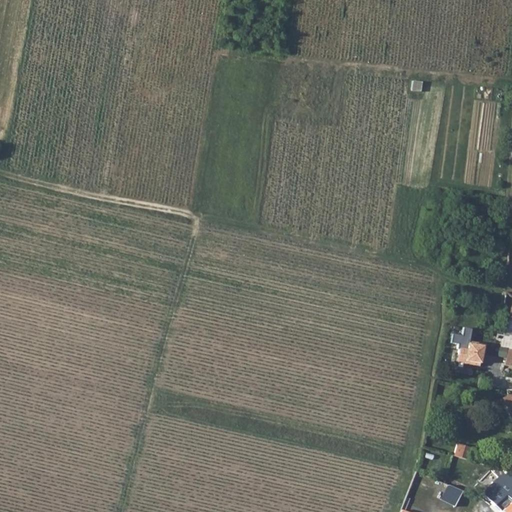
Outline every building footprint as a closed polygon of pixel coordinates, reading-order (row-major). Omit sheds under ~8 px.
[(502,309),(510,310),(511,304),(511,297),(508,294),(505,293),(502,309)] [(503,335),(511,336),(511,304),(510,310),(506,321),(504,332),(503,335)] [(497,358),(505,360),(507,349),(511,350),(511,336),(503,335),(497,358)] [(455,361),(477,366),(480,354),(480,351),(483,352),(484,344),(467,340),(466,346),(459,344),(455,361)] [(511,395),(507,395),(501,393),(509,409),(511,409),(511,395)] [(451,454),(462,457),(465,447),(455,443),(451,454)] [(498,476),(481,493),(494,505),(504,496),(511,504),(511,479),(507,474),(498,476)] [(448,484),(441,498),(454,504),(460,492),(462,490),(456,487),(448,484)] [(511,511),(511,504),(504,496),(494,505),(500,511),(511,511)]
